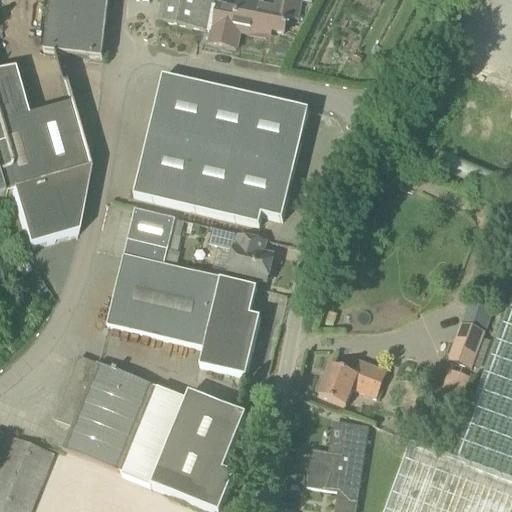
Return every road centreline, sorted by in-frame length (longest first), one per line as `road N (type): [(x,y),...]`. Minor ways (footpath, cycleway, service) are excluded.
road 1 (unclassified): [(262,511),(300,296),(379,112)]
road 2 (unclassified): [(0,391),(45,341),(86,253),(119,49)]
road 3 (unclassified): [(379,112),(119,49)]
road 4 (unclassified): [(379,112),(475,0)]
